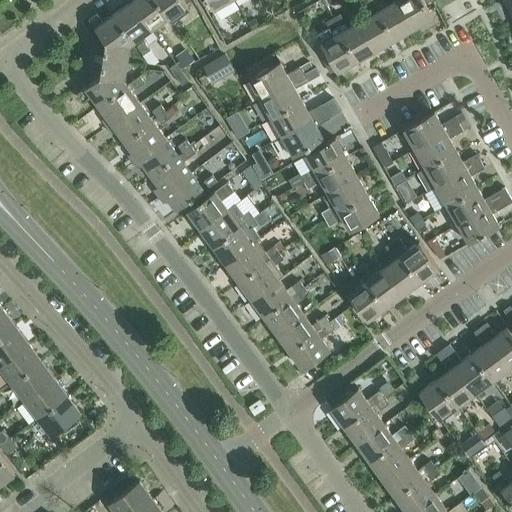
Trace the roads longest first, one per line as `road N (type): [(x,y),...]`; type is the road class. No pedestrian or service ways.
road 1 (residential): [(288,414),(150,231),(36,106),(4,55)]
road 2 (tertiary): [(219,465),(0,205)]
road 3 (residential): [(288,414),(511,250)]
road 4 (residential): [(511,121),(474,55),(350,121)]
road 5 (residential): [(135,424),(0,262)]
road 6 (residential): [(19,511),(135,424)]
road 7 (residential): [(361,511),(288,414)]
